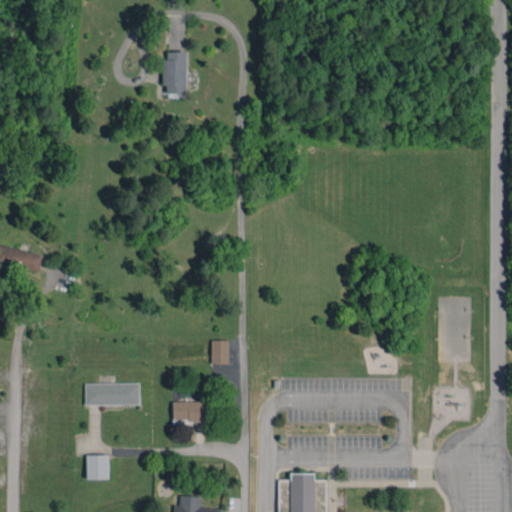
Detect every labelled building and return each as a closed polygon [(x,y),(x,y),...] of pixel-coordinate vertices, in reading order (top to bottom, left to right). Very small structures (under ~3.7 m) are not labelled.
[(186,51),(163,51),(162,85),(166,85),(165,95),(184,96),(186,51)] [(42,254),(0,243),(0,264),(37,273),(42,254)] [(228,363),(228,340),(210,339),(210,363),(228,363)] [(138,404),(138,382),(84,383),(85,405),(138,404)] [(172,423),(203,422),(203,400),(172,401),(172,423)] [(86,478),(108,478),(107,454),(86,454),(86,478)] [(325,511),(325,479),(313,479),(313,472),(289,472),(289,479),(277,479),(276,511),(325,511)] [(172,511),(220,511),(221,508),(200,506),(200,496),(179,495),(178,504),(173,504),(172,511)]
